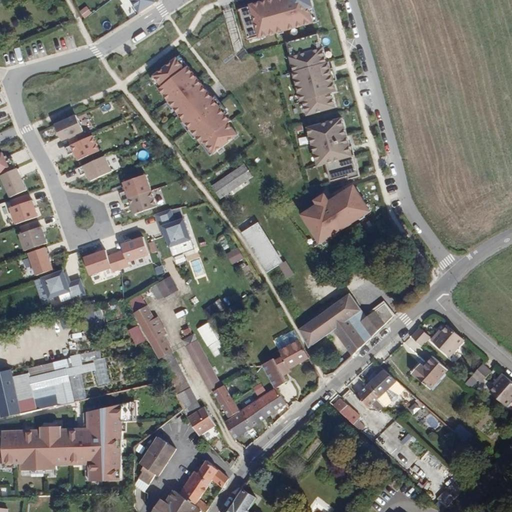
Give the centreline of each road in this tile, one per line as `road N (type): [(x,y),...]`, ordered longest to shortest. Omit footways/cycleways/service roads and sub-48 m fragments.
road 1 (residential): [(177,0),(96,50),(19,72),(13,81),(26,128),(67,210)]
road 2 (tertiary): [(217,511),(250,459),(432,293)]
road 3 (residential): [(350,0),(409,208),(455,275)]
